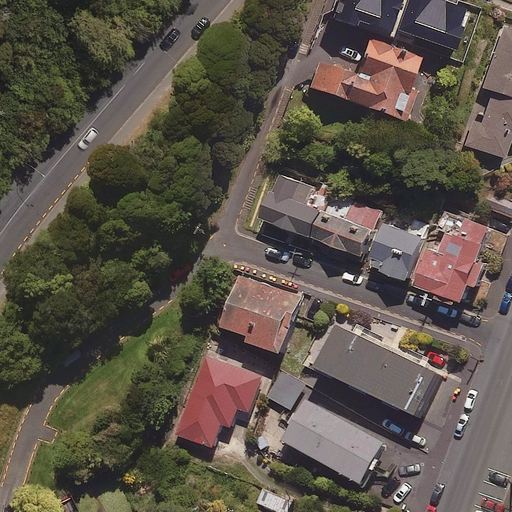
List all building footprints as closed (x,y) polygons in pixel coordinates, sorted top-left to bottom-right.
[(362,0),(355,0),(350,16),(369,23),(370,18),(382,23),(387,9),(362,0)] [(511,27),(502,24),(479,86),(489,90),(479,118),(470,115),(461,141),(500,155),(508,132),(511,133),(511,27)] [(416,52),(365,34),(352,71),(318,59),(309,84),(405,119),(414,93),(402,89),(416,52)] [(314,185),(278,170),(261,212),(310,232),(321,206),(307,201),(314,185)] [(382,211),(333,194),(318,235),(368,252),(382,211)] [(464,299),(470,281),(479,284),(487,259),(479,256),(490,224),(463,214),(459,224),(439,217),(417,281),(439,289),(437,293),(455,300),(456,296),(464,299)] [(431,225),(417,219),(412,230),(386,219),(369,260),(409,277),(431,225)] [(303,294),(240,272),(222,322),(250,332),(248,338),(283,350),(303,294)] [(442,366),(340,318),(330,339),(321,334),(309,358),(421,411),(442,366)] [(264,376),(205,355),(177,433),(216,447),(224,423),(234,426),(240,408),(252,412),(264,376)] [(306,384),(282,372),(270,397),(293,409),(306,384)] [(388,440),(309,398),(287,438),(365,481),(388,440)] [(289,511),(294,501),(264,489),(258,504),(278,511),(289,511)]
